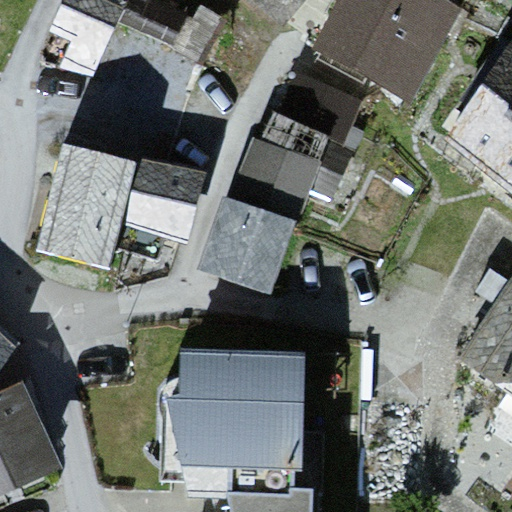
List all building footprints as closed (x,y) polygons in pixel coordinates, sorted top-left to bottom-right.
[(119,11),(96,0),(66,0),(53,28),(76,39),(65,62),(89,74),(119,11)] [(297,0),(261,0),(282,18),(297,0)] [(455,11),(436,0),(343,0),(317,46),(407,97),(455,11)] [(511,44),(448,134),(511,178),(511,44)] [(264,145),(254,141),(232,203),(226,201),(202,266),(268,290),(324,136),(274,118),(264,145)] [(131,165),(65,148),(40,249),(105,265),(131,165)] [(198,176),(143,162),(128,221),(183,235),(198,176)] [(511,283),(464,358),(511,389),(511,283)] [(300,356),(182,353),(180,400),(168,400),(166,460),(298,463),(300,356)] [(0,489),(55,466),(20,387),(0,395),(0,489)]
